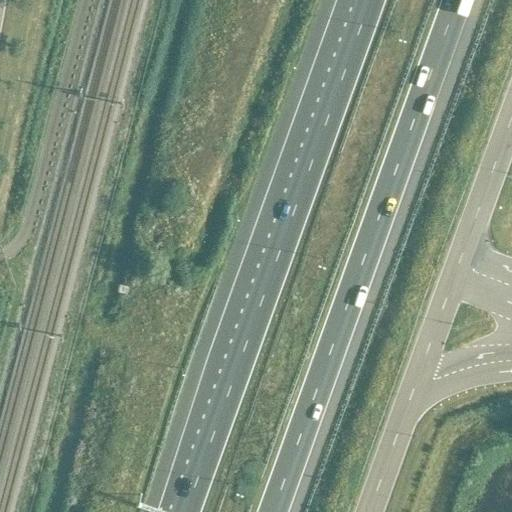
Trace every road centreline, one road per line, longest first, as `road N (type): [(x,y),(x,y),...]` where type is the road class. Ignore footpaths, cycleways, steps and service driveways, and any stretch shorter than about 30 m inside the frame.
road 1 (motorway): [(370,0),(185,511)]
road 2 (motorway): [(272,511),(457,0)]
road 3 (tertiary): [(369,511),(511,114)]
